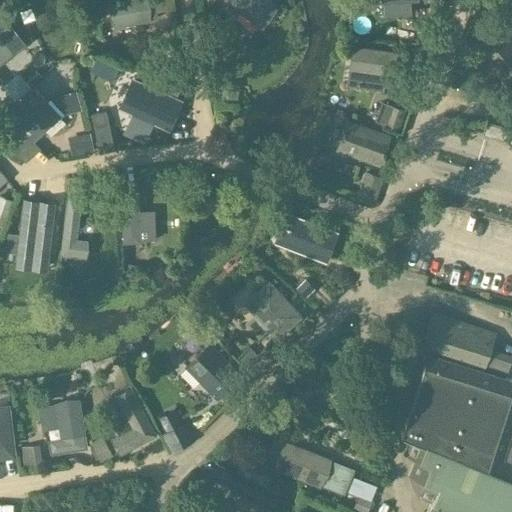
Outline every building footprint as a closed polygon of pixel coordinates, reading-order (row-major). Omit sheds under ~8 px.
[(153,0),(128,0),(110,3),(114,26),(149,21),(148,17),(156,16),(153,0)] [(267,0),(229,0),(258,27),(276,8),(267,0)] [(432,14),(414,15),(415,29),(433,27),(432,14)] [(511,79),(511,42),(502,30),(479,49),(507,83),(511,79)] [(0,64),(14,53),(0,35),(0,64)] [(412,54),(353,45),(349,69),(397,76),(395,88),(407,89),(412,54)] [(91,70),(112,80),(118,68),(96,58),(91,70)] [(175,64),(159,67),(161,79),(177,76),(175,64)] [(12,102),(32,88),(21,71),(0,85),(12,102)] [(121,108),(132,113),(169,130),(182,100),(134,79),(121,108)] [(237,85),(221,84),(220,96),(236,97),(237,85)] [(35,88),(0,118),(0,140),(6,148),(25,131),(34,141),(61,117),(35,88)] [(382,102),(376,120),(398,128),(405,109),(382,102)] [(106,110),(90,113),(99,153),(115,150),(106,110)] [(337,148),(379,163),(389,135),(347,120),(337,148)] [(487,120),(483,133),(506,140),(511,127),(487,120)] [(89,133),(75,137),(79,152),(92,149),(89,133)] [(365,170),(356,197),(374,202),(382,176),(365,170)] [(123,241),(139,240),(137,192),(121,192),(123,241)] [(0,195),(0,220),(4,222),(12,200),(0,195)] [(80,199),(67,198),(61,254),(85,257),(86,240),(76,239),(80,199)] [(54,206),(22,202),(15,258),(48,261),(54,206)] [(288,213),(281,231),(288,233),(282,250),(316,264),(318,258),(326,261),(336,232),(288,213)] [(305,278),(297,287),(305,295),(313,287),(305,278)] [(269,280),(244,304),(277,339),(302,315),(269,280)] [(420,350),(505,378),(511,356),(511,354),(489,347),(494,333),(432,312),(428,325),(420,350)] [(209,342),(185,365),(217,398),(241,375),(209,342)] [(400,401),(405,403),(396,430),(402,432),(400,437),(409,440),(404,452),(414,456),(414,457),(408,473),(422,479),(416,494),(431,500),(425,511),(511,511),(511,459),(504,456),(511,433),(511,380),(505,378),(420,350),(418,354),(415,353),(404,358),(396,386),(401,396),(400,401)] [(119,452),(155,434),(130,387),(116,395),(133,427),(112,438),(119,452)] [(79,399),(55,403),(61,438),(49,440),(51,453),(87,447),(79,399)] [(0,458),(15,456),(9,404),(0,405),(0,458)] [(102,435),(90,441),(100,461),(112,455),(102,435)] [(285,440),(275,467),(345,495),(347,489),(370,499),(376,485),(353,475),(355,468),(285,440)] [(40,443),(21,446),(23,466),(42,463),(40,443)] [(228,488),(215,481),(205,503),(217,509),(217,510),(221,511),(266,511),(269,507),(228,487),(228,488)] [(358,494),(353,508),(362,511),(366,511),(371,500),(358,494)]
